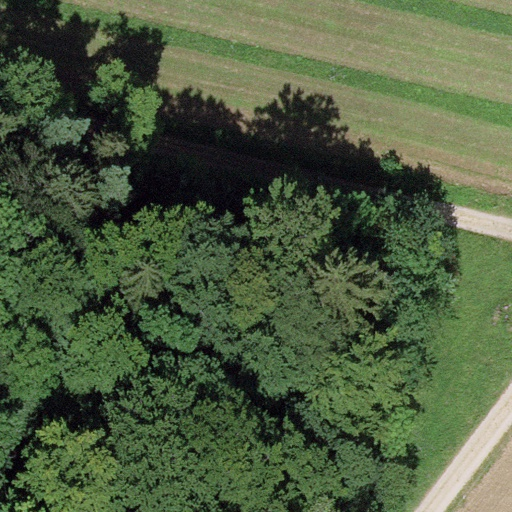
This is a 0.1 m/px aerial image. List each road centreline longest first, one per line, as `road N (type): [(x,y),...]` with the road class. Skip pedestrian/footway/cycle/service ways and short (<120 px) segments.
road 1 (track): [(0,109),(511,232)]
road 2 (track): [(418,511),(511,391)]
